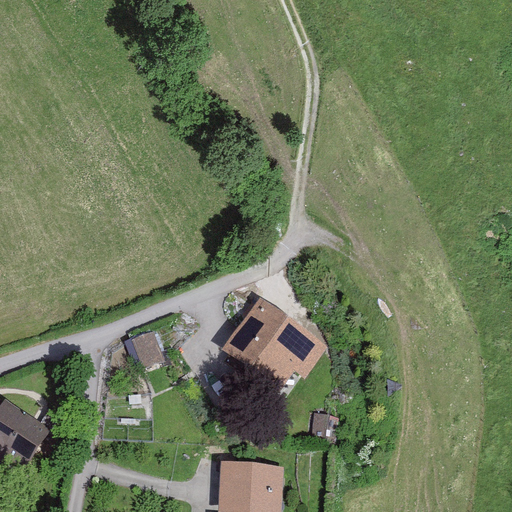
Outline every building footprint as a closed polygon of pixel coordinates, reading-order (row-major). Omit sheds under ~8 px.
[(325,350),(263,308),(227,360),(283,399),(296,379),(303,384),(325,350)] [(131,345),(142,375),(163,368),(153,338),(131,345)] [(51,437),(5,410),(0,418),(0,489),(11,471),(26,480),(51,437)] [(333,443),(334,419),(310,418),(309,442),(333,443)] [(280,511),(282,475),(223,472),(220,511),(280,511)]
